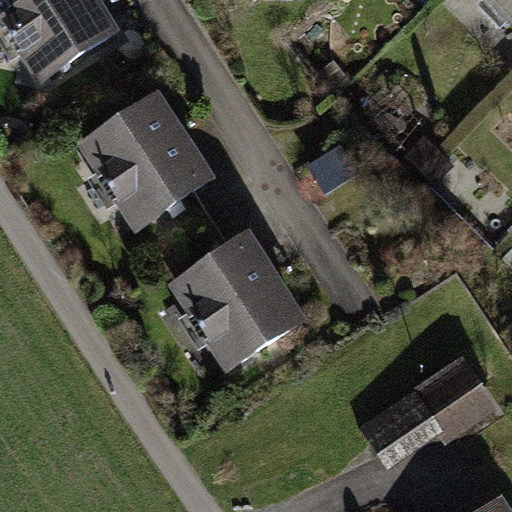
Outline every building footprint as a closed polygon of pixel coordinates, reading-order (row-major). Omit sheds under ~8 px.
[(0,0),(0,14),(44,81),(112,37),(87,0),(0,0)] [(511,0),(490,0),(511,22),(511,0)] [(155,104),(87,148),(139,229),(194,194),(208,185),(155,104)] [(422,172),(439,154),(425,140),(408,158),(422,172)] [(311,172),(324,193),(355,173),(341,152),(311,172)] [(453,167),(439,154),(422,172),(436,185),(453,167)] [(194,194),(139,229),(159,259),(213,223),(194,194)] [(213,223),(159,259),(178,288),(233,253),(213,223)] [(233,253),(178,288),(231,370),(299,325),(246,244),(233,253)] [(449,436),(490,407),(468,374),(426,402),(446,432),(449,436)] [(446,432),(426,402),(421,394),(379,422),(377,418),(364,426),(393,470),(446,432)] [(305,465),(246,491),(254,509),(313,483),(305,465)]
